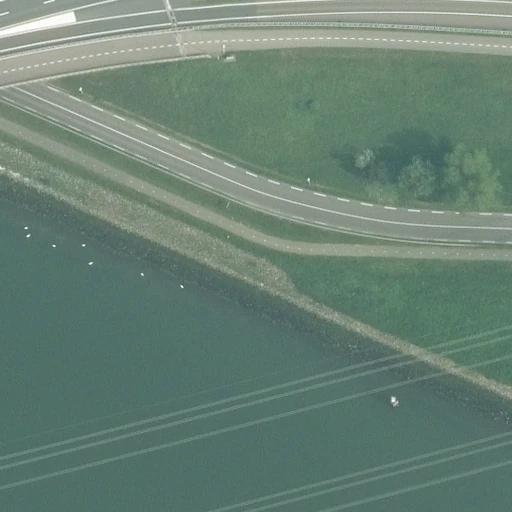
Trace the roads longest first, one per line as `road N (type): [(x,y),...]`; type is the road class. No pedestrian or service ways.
road 1 (unclassified): [(511,232),(385,224),(286,204),(0,82)]
road 2 (unclassified): [(511,47),(262,39),(0,74)]
road 3 (motorway): [(0,42),(254,9),(511,11)]
